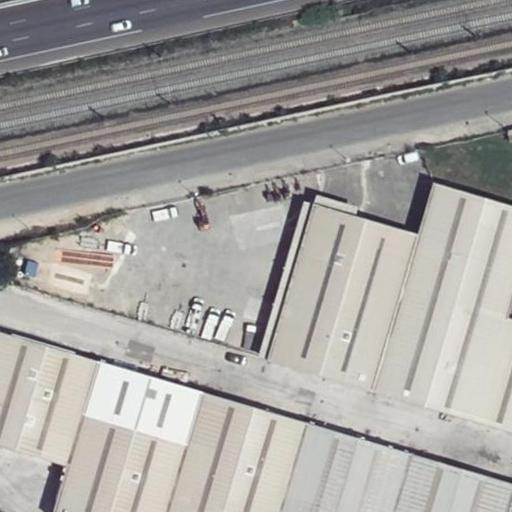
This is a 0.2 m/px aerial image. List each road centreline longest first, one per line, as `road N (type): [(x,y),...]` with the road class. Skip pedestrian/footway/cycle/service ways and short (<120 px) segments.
road 1 (tertiary): [(511,103),(0,207)]
road 2 (motorway): [(0,36),(166,0)]
